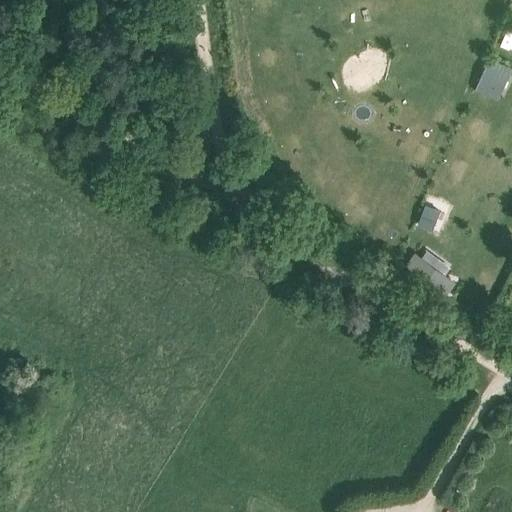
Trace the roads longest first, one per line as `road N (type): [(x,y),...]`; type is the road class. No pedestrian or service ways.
road 1 (track): [(511,371),(256,218)]
road 2 (track): [(256,218),(213,186),(0,69)]
road 3 (track): [(256,218),(228,169),(204,0)]
